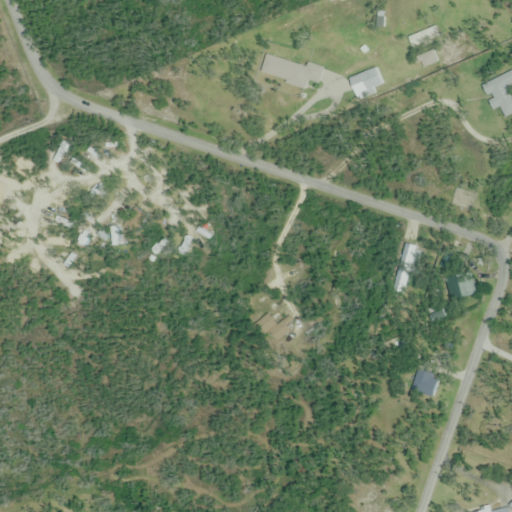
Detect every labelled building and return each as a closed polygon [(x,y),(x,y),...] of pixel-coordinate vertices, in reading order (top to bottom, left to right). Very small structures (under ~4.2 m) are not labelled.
[(415,56),(420,72),(440,66),(435,50),(415,56)] [(268,54),(262,75),(307,88),(309,81),(319,84),(323,71),(268,54)] [(384,84),(376,68),(349,81),(356,97),(384,84)] [(511,116),(511,87),(488,87),(488,116),(511,116)] [(445,277),(452,302),(477,295),(469,271),(445,277)] [(294,336),(286,327),(275,337),(282,345),(294,336)] [(432,397),(439,376),(419,369),(412,390),(432,397)] [(491,511),(490,509),(475,511),(511,511),(511,503),(510,504),(511,508),(493,511),(491,511)]
